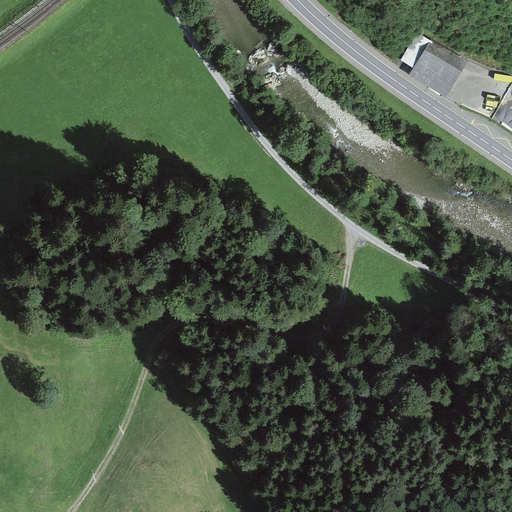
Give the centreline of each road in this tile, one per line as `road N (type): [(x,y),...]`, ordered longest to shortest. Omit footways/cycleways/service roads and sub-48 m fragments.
road 1 (secondary): [(297,0),(364,58),(511,160)]
road 2 (track): [(347,221),(511,323)]
